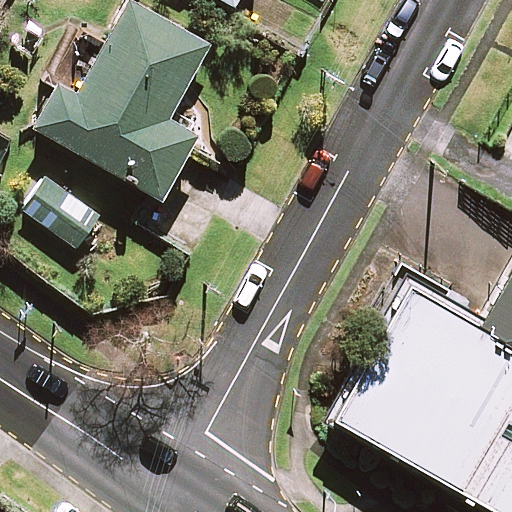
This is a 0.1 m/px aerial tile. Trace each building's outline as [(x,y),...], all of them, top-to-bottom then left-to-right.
[(202,46),(121,1),(70,94),(52,84),(28,126),(149,193),(186,128),(163,115),(202,46)] [(0,168),(11,147),(0,141),(0,168)] [(97,217),(46,178),(22,209),(73,248),(97,217)] [(511,252),(478,313),(511,332),(511,252)] [(511,498),(511,339),(398,275),(329,396),(511,498)]
